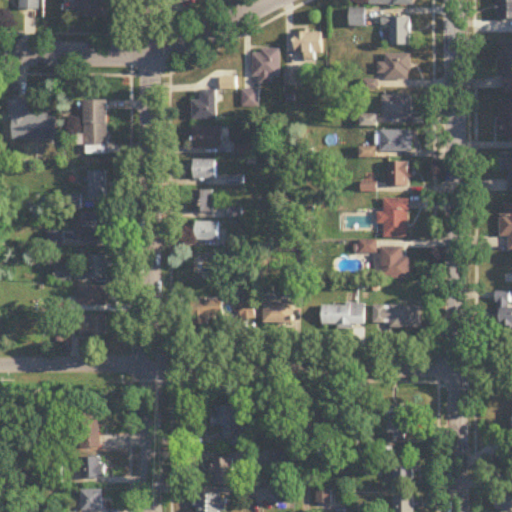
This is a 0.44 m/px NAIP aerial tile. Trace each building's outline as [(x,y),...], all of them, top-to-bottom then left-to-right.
[(19,0),(20,12),(38,12),(38,0),(19,0)] [(74,0),(75,18),(108,18),(108,0),(74,0)] [(414,0),(375,0),(371,0),(371,8),(415,8),(414,0)] [(511,20),(511,0),(498,0),(498,21),(511,20)] [(411,20),(383,20),(383,28),(391,28),(391,48),(411,48),(411,20)] [(295,34),(295,56),(305,56),(305,59),(322,59),(322,34),(295,34)] [(511,42),(501,42),(501,95),(511,94),(511,42)] [(280,84),(280,52),(253,52),(253,84),(280,84)] [(412,56),(386,56),(386,65),(380,65),(380,81),(412,81),(412,56)] [(300,88),(300,72),(284,72),(284,88),(300,88)] [(193,102),(193,121),(216,121),(216,92),(201,92),(201,102),(193,102)] [(412,97),(383,97),(383,119),(412,119),(412,97)] [(500,143),(511,143),(511,101),(500,102),(500,143)] [(58,116),(29,116),(29,102),(11,102),(11,141),(58,141),(58,116)] [(86,102),(86,147),(108,147),(108,102),(86,102)] [(222,149),(222,128),(194,128),(194,149),(222,149)] [(381,132),(381,154),(413,154),(413,132),(381,132)] [(510,174),(510,194),(511,194),(511,155),(501,155),(501,174),(510,174)] [(218,181),(218,161),(194,161),(194,181),(218,181)] [(410,188),(410,164),(389,164),(389,188),(410,188)] [(89,201),(108,201),(108,172),(89,172),(89,201)] [(217,213),(217,191),(193,191),(193,213),(217,213)] [(384,239),(409,239),(409,200),(384,201),(384,239)] [(501,238),(509,238),(509,253),(511,252),(511,205),(501,206),(501,238)] [(109,214),(83,214),(83,243),(109,243),(109,214)] [(220,224),(196,224),(196,241),(220,241),(220,224)] [(410,280),(410,259),(404,259),(404,249),(382,249),(382,280),(410,280)] [(89,257),(89,280),(108,280),(107,257),(89,257)] [(81,307),(108,307),(108,288),(81,288),(81,307)] [(511,293),(498,293),(498,329),(511,328),(511,293)] [(190,323),(224,323),(224,301),(190,301),(190,323)] [(242,319),(256,319),(256,304),(242,304),(242,319)] [(294,326),(294,304),(265,304),(265,326),(294,326)] [(366,306),(323,306),(323,328),(366,328),(366,306)] [(423,330),(423,307),(374,307),(374,330),(423,330)] [(108,338),(108,317),(81,317),(81,338),(108,338)] [(79,409),(80,450),(101,449),(100,408),(79,409)] [(408,408),(387,408),(387,439),(408,439),(408,408)] [(341,428),(341,412),(325,412),(325,428),(341,428)] [(234,459),(213,459),(213,485),(234,485),(234,459)] [(81,460),(81,483),(103,483),(103,460),(81,460)] [(394,481),(413,481),(413,460),(394,460),(394,481)] [(83,491),(82,511),(105,511),(105,491),(83,491)] [(511,511),(511,492),(497,492),(496,511),(511,511)] [(197,511),(226,511),(227,495),(197,495),(197,511)] [(414,511),(414,498),(394,498),(394,511),(414,511)]
